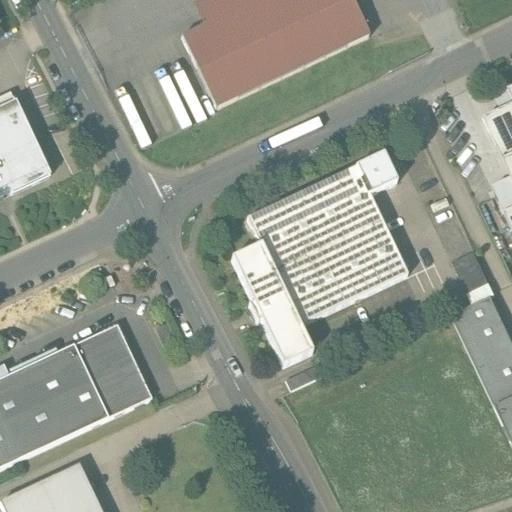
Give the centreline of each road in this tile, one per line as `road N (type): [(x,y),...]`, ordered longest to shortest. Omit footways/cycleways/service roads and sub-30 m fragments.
road 1 (unclassified): [(146,211),(511,38)]
road 2 (unclassified): [(146,211),(310,511)]
road 3 (unclassified): [(38,0),(146,211)]
road 4 (unclassified): [(0,280),(146,211)]
